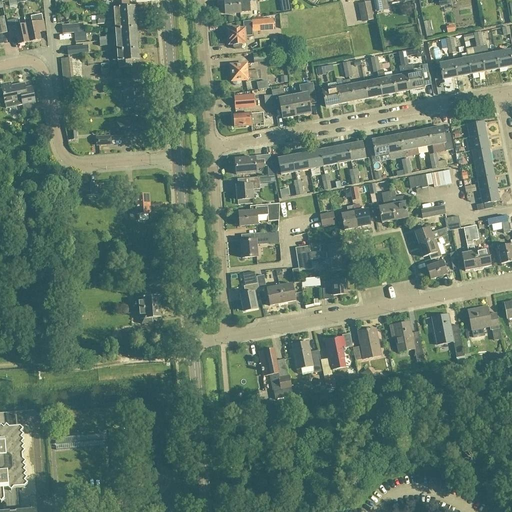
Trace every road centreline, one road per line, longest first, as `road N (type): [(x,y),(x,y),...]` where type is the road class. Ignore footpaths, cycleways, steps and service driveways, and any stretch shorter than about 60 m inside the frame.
road 1 (residential): [(210,152),(499,92)]
road 2 (residential): [(225,339),(511,283)]
road 3 (residential): [(177,157),(68,162),(47,83)]
road 4 (tertiary): [(191,346),(177,157)]
road 5 (residential): [(225,339),(210,152)]
road 6 (tertiary): [(206,511),(191,346)]
road 7 (tertiary): [(177,157),(165,0)]
road 8 (residential): [(210,152),(198,0)]
